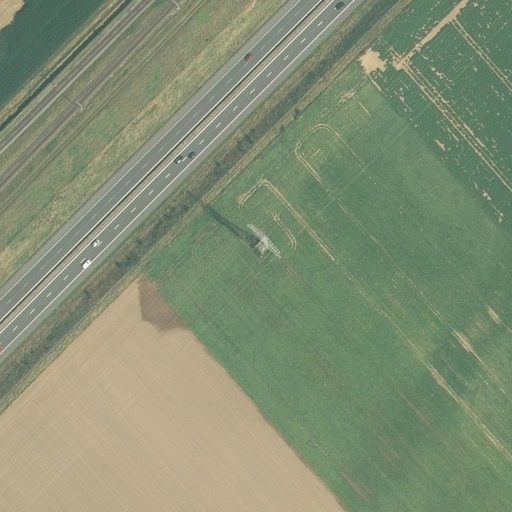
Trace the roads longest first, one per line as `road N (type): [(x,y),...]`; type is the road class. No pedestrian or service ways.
road 1 (motorway): [(0,347),(349,0)]
road 2 (motorway): [(311,0),(0,310)]
